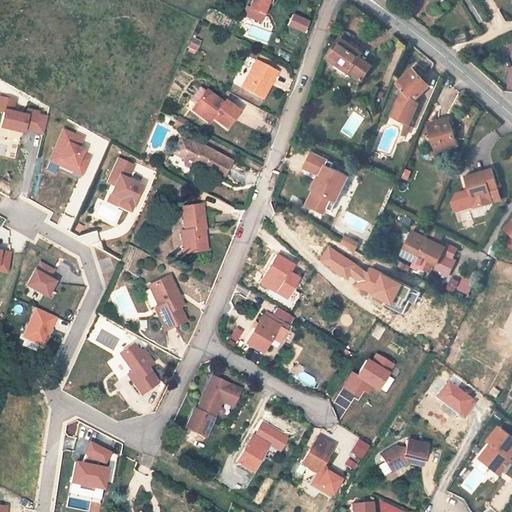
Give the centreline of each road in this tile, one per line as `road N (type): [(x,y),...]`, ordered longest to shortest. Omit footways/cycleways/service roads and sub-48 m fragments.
road 1 (residential): [(199,338),(269,180),(330,0)]
road 2 (residential): [(64,401),(54,395),(54,381),(96,289),(84,251),(20,215)]
road 3 (residential): [(64,401),(149,448),(199,338)]
road 4 (tertiary): [(374,0),(511,112)]
road 5 (residential): [(332,418),(199,338)]
